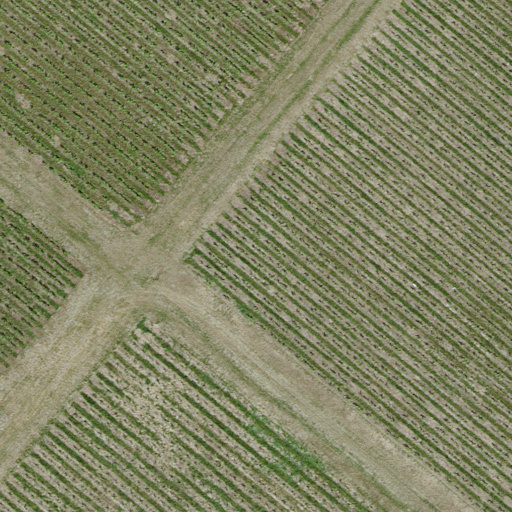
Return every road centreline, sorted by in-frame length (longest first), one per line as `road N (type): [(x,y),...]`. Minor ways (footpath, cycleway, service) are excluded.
road 1 (track): [(0,443),(365,0)]
road 2 (track): [(436,511),(0,152)]
